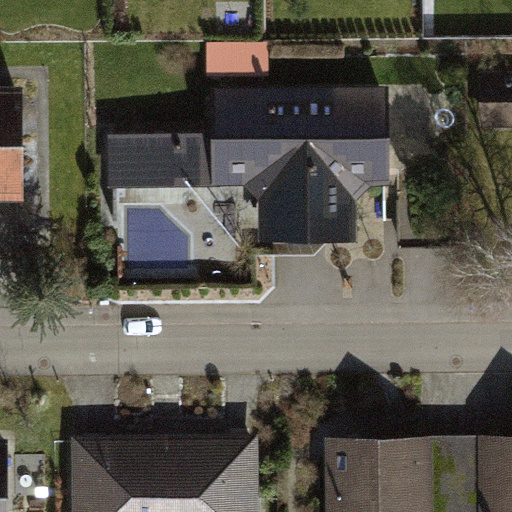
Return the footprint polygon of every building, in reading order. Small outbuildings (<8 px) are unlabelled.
[(511,70),(481,72),(483,123),(511,121),(511,70)] [(0,78),(0,258),(20,258),(18,79),(0,78)] [(391,81),(212,83),(212,130),(213,183),(265,181),(258,194),(258,236),(357,236),(357,193),(363,185),(371,176),(392,176),(391,81)] [(213,183),(212,130),(106,132),(108,185),(213,183)] [(157,432),(72,434),(73,511),(259,511),(258,431),(157,432)] [(511,511),(511,432),(479,433),(479,511),(511,511)] [(479,511),(479,433),(434,434),(434,511),(479,511)] [(434,511),(434,434),(394,434),(326,434),(327,511),(434,511)]
